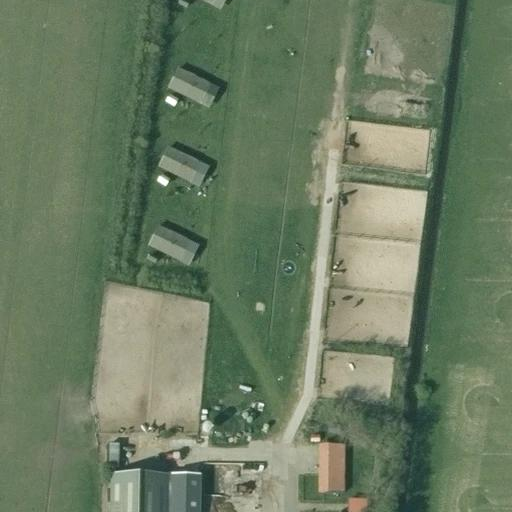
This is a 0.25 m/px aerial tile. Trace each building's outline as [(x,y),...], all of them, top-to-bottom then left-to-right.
[(179,67),(169,89),(204,105),(214,84),(179,67)] [(194,185),(205,164),(170,146),(160,168),(194,185)] [(185,263),(194,241),(160,226),(150,247),(185,263)] [(119,445),(108,445),(107,469),(118,469),(119,445)] [(322,470),(322,495),(342,495),(343,470),(322,470)] [(110,475),(109,511),(198,511),(199,476),(110,475)] [(364,511),(365,501),(348,500),(348,511),(364,511)]
